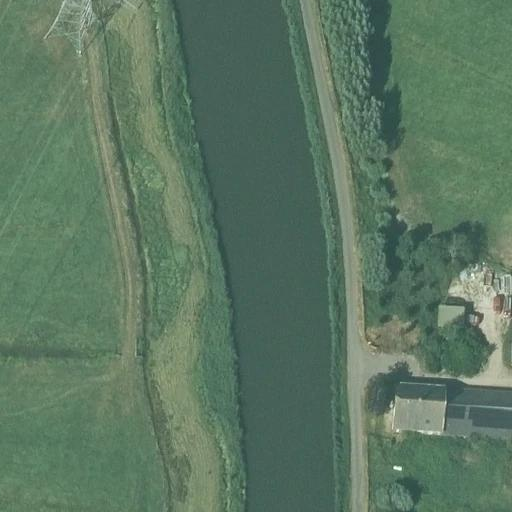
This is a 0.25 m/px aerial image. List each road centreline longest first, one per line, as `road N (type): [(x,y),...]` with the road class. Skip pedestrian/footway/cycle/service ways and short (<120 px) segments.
road 1 (unclassified): [(355,511),(349,283),(303,0)]
road 2 (track): [(76,0),(130,303),(123,391)]
